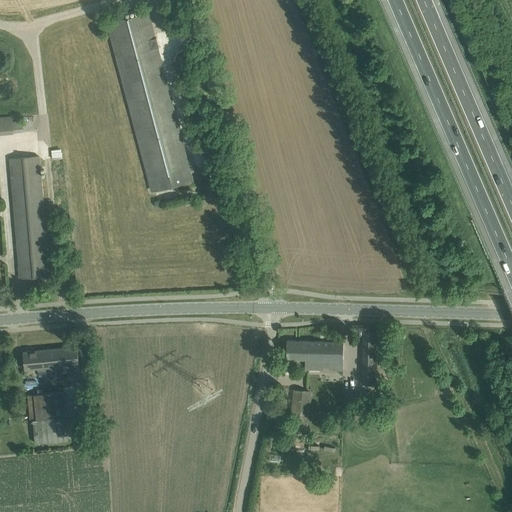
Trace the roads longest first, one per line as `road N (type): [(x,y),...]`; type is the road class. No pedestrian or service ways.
road 1 (unclassified): [(272,307),(198,0)]
road 2 (motorway): [(397,0),(511,265)]
road 3 (tertiary): [(272,307),(0,320)]
road 4 (tertiary): [(511,314),(272,307)]
road 5 (motorway): [(511,198),(425,0)]
road 6 (unclassified): [(237,511),(272,307)]
